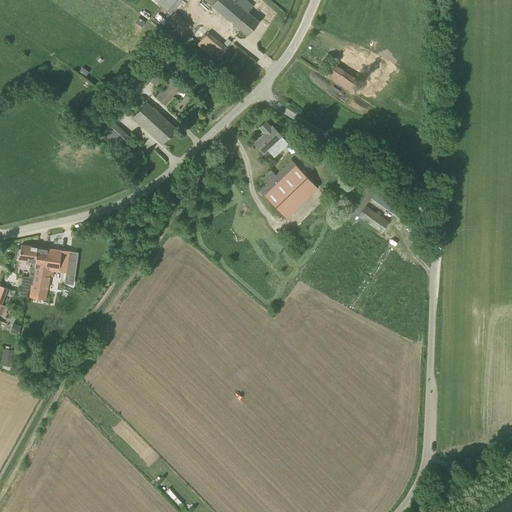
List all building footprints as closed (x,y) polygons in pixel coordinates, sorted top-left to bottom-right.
[(171,14),(182,0),(154,0),(171,14)] [(246,0),(206,0),(211,4),(211,5),(247,35),(259,21),(248,12),(254,6),(246,0)] [(182,36),(191,26),(176,12),(167,22),(182,36)] [(228,39),(223,45),(208,32),(197,44),(211,55),(214,52),(219,56),(231,42),(228,39)] [(183,38),(180,41),(185,46),(188,43),(192,39),(187,34),(183,38)] [(353,93),(361,81),(334,64),(326,76),(353,93)] [(76,71),(83,76),(85,72),(79,67),(76,71)] [(166,105),(181,87),(171,78),(155,96),(166,105)] [(335,98),(340,91),(333,86),(329,93),(335,98)] [(163,143),(177,129),(147,102),(134,116),(163,143)] [(271,127),(266,121),(259,127),(265,133),(254,143),(264,153),(268,150),(274,157),(288,144),(272,125),(271,127)] [(121,150),(132,139),(113,122),(103,133),(121,150)] [(88,142),(94,135),(87,129),(81,135),(88,142)] [(141,148),(131,157),(135,161),(145,153),(141,148)] [(325,179),(304,157),(296,164),(292,159),(276,175),(272,171),(264,178),(268,183),(260,191),(287,218),(325,179)] [(406,203),(386,189),(379,185),(368,176),(362,185),(342,213),(357,223),(360,217),(381,232),(389,222),(381,216),(365,204),(371,197),(403,220),(410,210),(406,203)] [(30,266),(29,276),(33,277),(35,267),(43,268),(46,247),(21,244),(19,260),(33,262),(32,266),(30,266)] [(75,272),(76,263),(69,262),(69,251),(46,247),(43,268),(35,267),(33,277),(32,285),(30,296),(44,298),(48,274),(53,275),(53,269),(75,272)] [(33,277),(29,276),(22,275),(19,295),(27,296),(29,284),(32,285),(33,277)] [(13,322),(10,331),(18,334),(21,325),(13,322)] [(14,350),(5,348),(3,355),(13,357),(14,350)] [(171,488),(164,494),(176,508),(183,502),(171,488)]
